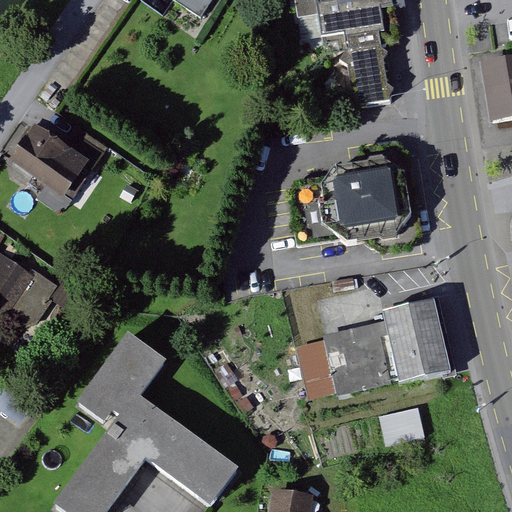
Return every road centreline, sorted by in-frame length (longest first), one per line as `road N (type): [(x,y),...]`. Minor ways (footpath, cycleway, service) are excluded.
road 1 (secondary): [(433,0),(464,222),(511,424)]
road 2 (residential): [(94,0),(0,139)]
